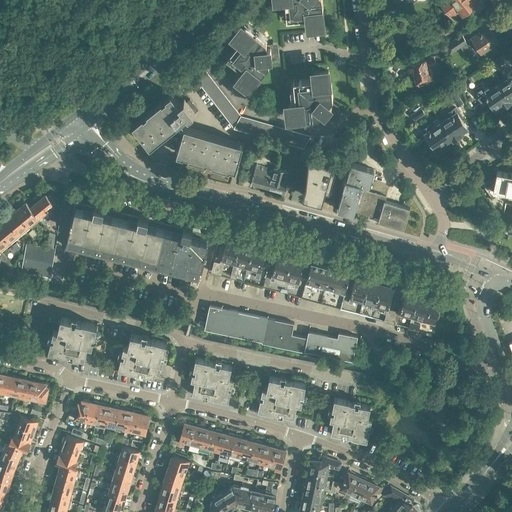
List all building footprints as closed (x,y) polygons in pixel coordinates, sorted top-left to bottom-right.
[(284,0),(287,18),(287,19),(308,17),(308,23),(324,21),(322,8),(323,8),(322,0),(284,0)] [(440,0),(439,1),(446,9),(453,18),(462,11),(463,12),(476,2),(475,1),(476,0),(440,0)] [(387,1),(386,13),(397,13),(397,1),(387,1)] [(240,40),(227,56),(227,57),(243,70),(239,74),(251,84),(259,74),(260,74),(269,64),(269,58),(276,57),(275,46),(267,47),(267,41),(256,32),(255,33),(245,25),(235,37),(240,40)] [(481,52),(499,40),(498,38),(498,37),(496,34),(495,34),(491,27),(482,33),(482,32),(481,33),(480,32),(469,39),(473,45),(476,44),(481,52)] [(450,53),(468,42),(462,33),(444,44),(450,53)] [(434,49),(436,55),(420,60),(420,61),(408,64),(410,73),(415,72),(418,85),(427,83),(426,79),(431,78),(428,67),(437,65),(436,63),(448,59),(445,46),(434,49)] [(506,54),(495,61),(498,66),(509,59),(506,54)] [(197,80),(207,72),(203,68),(193,75),(197,80)] [(506,78),(499,82),(511,100),(511,99),(511,70),(504,75),(506,78)] [(329,71),(315,73),(314,73),(314,78),(294,81),(296,101),(290,102),(292,117),(305,116),(305,117),(319,116),(322,111),(329,116),(336,107),(329,102),(333,98),(332,84),(330,84),(329,71)] [(211,77),(207,72),(197,80),(201,85),(211,77)] [(215,82),(211,77),(201,85),(205,90),(215,82)] [(218,87),(215,82),(205,90),(208,95),(218,87)] [(511,101),(511,100),(499,82),(490,88),(489,86),(485,88),(483,85),(475,91),(481,101),(488,97),(495,109),(502,105),(503,107),(504,106),(506,107),(510,104),(511,102),(511,101)] [(463,83),(458,85),(463,93),(468,90),(463,83)] [(222,92),(218,87),(208,95),(212,99),(222,92)] [(458,91),(451,96),(458,106),(465,101),(458,91)] [(226,96),(222,92),(212,99),(216,104),(226,96)] [(179,103),(173,95),(171,93),(166,97),(167,98),(163,101),(162,100),(147,112),(148,113),(144,116),(143,115),(133,123),(135,125),(149,143),(151,145),(179,122),(183,128),(184,128),(178,149),(177,152),(184,154),(184,153),(189,154),(189,156),(207,161),(207,160),(212,161),(212,162),(230,168),(230,166),(236,168),(236,167),(237,167),(243,145),(244,142),(185,125),(181,121),(188,115),(189,116),(195,111),(192,108),(196,106),(190,98),(187,101),(185,98),(179,103)] [(230,101),(226,96),(216,104),(220,109),(230,101)] [(220,109),(223,114),(233,106),(230,101),(220,109)] [(237,111),(233,106),(223,114),(227,119),(237,111)] [(448,117),(441,121),(454,140),(455,139),(457,140),(460,137),(461,135),(462,134),(461,132),(467,127),(459,114),(460,113),(456,107),(445,113),(448,117)] [(415,120),(425,113),(422,108),(411,115),(415,120)] [(227,119),(234,128),(241,116),(237,111),(227,119)] [(240,130),(246,119),(241,116),(234,128),(240,130)] [(247,117),(246,119),(240,130),(245,132),(252,120),(247,117)] [(252,119),(252,120),(245,132),(251,133),(257,122),(252,119)] [(257,135),(263,123),(258,121),(257,122),(251,133),(257,135)] [(452,141),(454,140),(441,121),(433,126),(431,124),(422,130),(426,136),(427,135),(432,143),(432,144),(431,145),(431,146),(432,148),(432,149),(434,149),(435,149),(445,143),(446,145),(452,141)] [(264,122),(263,123),(257,135),(263,137),(269,125),(264,122)] [(268,138),(275,127),(270,124),(269,125),(263,137),(268,138)] [(275,126),(275,127),(268,138),(274,140),(280,129),(275,126)] [(280,141),(286,130),(281,127),(280,129),(274,140),(280,141)] [(287,129),(286,130),(280,141),(286,143),(292,132),(287,129)] [(293,131),(292,132),(286,143),(292,145),(298,134),(293,131)] [(298,132),(298,134),(292,145),(297,146),(304,135),(298,132)] [(297,146),(304,148),(310,136),(309,137),(304,134),(304,135),(297,146)] [(281,144),(278,152),(299,158),(301,150),(281,144)] [(303,194),(322,199),(323,196),(326,188),(330,189),(336,168),(332,167),(334,160),(310,153),(308,172),(307,181),(303,194)] [(385,200),(387,196),(381,194),(366,190),(368,185),(369,185),(374,169),(352,162),(350,167),(346,178),(345,178),(343,187),(344,187),(338,209),(354,214),(355,209),(370,213),(369,215),(374,216),(375,215),(380,216),(378,221),(404,228),(410,208),(385,200)] [(251,183),(268,188),(273,171),(274,172),(275,169),(276,164),(275,163),(273,171),(272,170),(269,172),(266,171),(267,167),(257,164),(251,183)] [(273,171),(268,188),(285,193),(285,192),(288,193),(291,184),(287,183),(289,177),(276,173),(278,164),(276,164),(275,169),(274,172),(273,171)] [(491,178),(483,183),(485,186),(493,198),(491,199),(489,201),(493,207),(492,210),(504,212),(506,203),(511,204),(511,173),(497,170),(496,175),(491,178)] [(39,199),(31,207),(39,217),(44,223),(53,216),(48,209),(54,204),(52,202),(54,201),(50,195),(48,196),(46,194),(43,196),(42,196),(39,198),(39,199)] [(20,207),(16,209),(29,225),(39,217),(31,207),(26,201),(25,202),(24,201),(18,205),(20,207)] [(72,215),(71,220),(73,221),(69,236),(201,268),(203,262),(206,251),(207,252),(208,248),(207,248),(207,246),(208,244),(209,238),(210,233),(193,229),(194,227),(184,225),(182,231),(179,230),(180,226),(148,218),(149,216),(139,214),(138,220),(134,219),(135,215),(104,207),(105,205),(95,203),(94,209),(90,208),(91,204),(77,201),(74,216),(72,215)] [(12,211),(5,216),(19,233),(29,225),(16,209),(13,212),(12,211)] [(0,222),(0,228),(9,241),(19,233),(5,216),(0,220),(0,222)] [(0,247),(0,248),(9,241),(0,228),(0,247)] [(45,245),(43,253),(54,255),(55,255),(56,248),(54,247),(54,243),(56,233),(49,231),(48,239),(48,240),(47,246),(45,245)] [(201,268),(69,236),(66,246),(67,246),(113,257),(147,265),(150,266),(198,278),(199,278),(201,268)] [(233,274),(242,243),(240,242),(240,241),(233,239),(232,240),(227,239),(220,262),(214,260),(212,268),(222,271),(224,264),(225,260),(234,263),(231,273),(233,274)] [(26,242),(21,270),(48,275),(51,273),(55,255),(54,255),(43,253),(45,245),(26,242)] [(248,267),(254,244),(246,242),(245,244),(242,243),(233,274),(235,274),(238,264),(248,267)] [(263,247),(254,244),(248,267),(257,270),(256,274),(254,280),(258,281),(260,275),(267,250),(262,249),(263,247)] [(276,275),(286,278),(292,256),(284,253),(283,255),(278,254),(271,278),(275,279),(276,275)] [(301,258),(292,256),(286,278),(296,281),(295,285),(298,286),(300,278),(305,261),(300,260),(301,258)] [(209,270),(232,277),(233,274),(231,273),(234,263),(225,260),(224,264),(222,271),(212,268),(214,260),(212,259),(209,270)] [(320,284),(326,285),(331,267),(318,263),(318,264),(312,263),(313,262),(312,261),(306,280),(320,284)] [(232,277),(244,280),(248,267),(238,264),(235,274),(233,274),(232,277)] [(256,274),(257,270),(248,267),(244,280),(269,287),(271,278),(260,275),(258,281),(254,280),(256,274)] [(326,285),(333,287),(345,291),(351,273),(350,272),(350,273),(344,271),(331,267),(326,285)] [(275,279),(271,278),(269,287),(282,290),(286,278),(276,275),(275,279)] [(353,298),(363,301),(370,278),(362,276),(361,278),(356,276),(351,293),(349,300),(352,302),(353,298)] [(296,281),(286,278),(282,290),(302,296),(306,280),(300,278),(298,286),(295,285),(296,281)] [(376,304),(382,284),(377,282),(378,280),(370,278),(363,301),(373,304),(371,307),(375,308),(376,305),(376,304)] [(320,284),(306,280),(302,296),(315,299),(320,284)] [(382,284),(376,304),(376,305),(385,307),(384,311),(387,312),(389,307),(394,288),(389,286),(390,284),(383,282),(382,284)] [(333,287),(326,285),(320,284),(315,299),(328,303),(333,287)] [(333,287),(328,303),(341,307),(345,291),(333,287)] [(341,307),(360,312),(363,301),(353,298),(352,302),(349,300),(351,293),(345,291),(341,307)] [(406,312),(413,314),(419,295),(417,294),(417,292),(413,291),(411,292),(406,291),(400,310),(406,312)] [(435,321),(436,318),(439,317),(440,312),(438,310),(439,307),(433,305),(435,300),(434,297),(431,296),(429,298),(419,295),(413,314),(427,319),(435,321)] [(360,312),(373,316),(375,308),(371,307),(373,304),(363,301),(360,312)] [(267,316),(210,304),(205,328),(262,340),(267,316)] [(373,316),(385,319),(387,312),(384,311),(385,307),(376,305),(375,308),(373,316)] [(406,312),(400,310),(389,307),(387,312),(385,319),(403,324),(406,312)] [(403,324),(418,328),(443,335),(447,321),(436,318),(435,321),(427,319),(413,314),(406,312),(403,324)] [(58,330),(54,329),(48,351),(63,355),(64,355),(64,354),(85,359),(88,345),(92,346),(97,324),(82,321),(61,316),(58,330)] [(305,350),(306,349),(308,337),(307,336),(292,333),(295,322),(267,316),(262,340),(262,341),(305,350)] [(358,336),(339,332),(338,337),(309,330),(307,336),(308,337),(306,349),(353,359),(358,336)] [(118,368),(134,372),(134,371),(155,376),(158,362),(162,363),(167,341),(152,338),(131,333),(128,347),(124,346),(118,368)] [(233,380),(229,379),(232,365),(211,361),(211,360),(196,357),(191,379),(195,380),(192,393),(192,394),(213,398),(213,399),(228,402),(233,380)] [(0,395),(4,396),(4,394),(7,382),(9,375),(0,372),(0,395)] [(7,382),(4,394),(9,395),(10,393),(15,394),(18,377),(9,375),(7,382)] [(273,414),(294,418),(297,404),(301,405),(306,383),(291,380),(270,376),(267,390),(263,389),(258,411),(273,414)] [(18,377),(15,394),(20,395),(20,398),(24,399),(24,397),(28,379),(18,377)] [(24,397),(24,399),(29,400),(29,397),(34,398),(38,381),(28,379),(24,397)] [(38,381),(34,398),(40,400),(39,404),(47,406),(48,397),(46,397),(49,386),(46,386),(46,383),(38,381)] [(372,420),(368,419),(371,405),(350,401),(350,400),(342,398),(335,397),(330,419),(334,420),(331,434),(352,438),(352,439),(367,442),(372,420)] [(72,406),(71,410),(77,411),(75,419),(85,421),(90,401),(89,401),(89,400),(84,399),(83,399),(82,399),(81,403),(79,402),(77,408),(72,406)] [(438,400),(433,406),(447,418),(452,412),(438,400)] [(90,401),(85,421),(95,424),(100,402),(95,401),(94,402),(90,401)] [(100,402),(95,424),(106,426),(110,405),(106,404),(106,403),(100,402)] [(110,405),(106,426),(115,428),(120,406),(114,405),(113,406),(110,405)] [(120,406),(115,428),(125,430),(128,416),(129,410),(126,409),(126,408),(120,406)] [(33,407),(31,412),(40,416),(42,410),(33,407)] [(128,416),(125,430),(135,433),(139,411),(134,410),(133,410),(129,410),(128,416)] [(139,411),(135,433),(140,434),(140,435),(145,436),(150,414),(146,413),(145,412),(139,411)] [(20,414),(19,419),(21,419),(19,424),(21,425),(36,430),(38,425),(37,425),(38,421),(20,414)] [(185,422),(179,443),(184,445),(184,442),(190,444),(193,434),(195,423),(189,421),(189,423),(185,422)] [(12,427),(11,432),(13,433),(31,440),(33,436),(34,436),(36,430),(21,425),(19,424),(17,423),(14,422),(12,427)] [(193,434),(190,444),(200,447),(201,442),(205,427),(202,426),(202,425),(195,423),(193,434)] [(74,427),(72,432),(82,436),(83,432),(84,431),(74,427)] [(201,442),(200,447),(210,449),(212,444),(215,429),(209,427),(209,428),(205,427),(201,442)] [(212,444),(210,449),(220,452),(224,436),(225,433),(222,432),(222,430),(215,429),(212,444)] [(9,442),(9,443),(23,448),(22,448),(24,449),(28,451),(28,450),(30,448),(31,445),(30,443),(31,442),(30,442),(31,440),(13,433),(9,442)] [(220,452),(219,455),(229,458),(229,457),(230,455),(232,448),(235,434),(229,433),(229,434),(225,433),(224,436),(220,452)] [(65,437),(64,442),(72,445),(81,448),(82,445),(84,445),(86,440),(67,434),(66,437),(65,437)] [(230,455),(229,457),(235,459),(239,460),(245,438),(242,437),(242,436),(235,434),(232,448),(230,455)] [(245,438),(239,460),(244,461),(244,459),(250,460),(251,458),(256,440),(249,438),(249,439),(245,438)] [(251,458),(250,460),(261,463),(266,444),(262,443),(262,442),(256,440),(251,458)] [(0,446),(0,450),(3,451),(20,458),(24,449),(22,448),(23,448),(9,443),(9,442),(5,441),(3,444),(1,444),(0,446)] [(62,448),(61,452),(79,458),(80,455),(79,454),(81,448),(72,445),(64,442),(61,448),(62,448)] [(120,444),(118,454),(137,460),(138,457),(139,457),(140,452),(139,452),(140,450),(120,444)] [(266,444),(261,463),(271,466),(271,463),(276,446),(269,444),(269,445),(266,444)] [(271,463),(271,466),(276,467),(275,470),(280,471),(280,470),(286,449),(282,448),(282,447),(276,446),(271,463)] [(0,464),(14,469),(15,467),(16,462),(18,463),(20,458),(3,451),(1,456),(0,455),(0,464)] [(58,456),(56,460),(57,461),(57,462),(62,464),(62,463),(75,468),(78,469),(79,468),(76,467),(78,461),(77,460),(77,459),(78,459),(79,458),(61,452),(60,455),(59,455),(59,456),(58,456)] [(118,454),(115,463),(116,463),(118,464),(135,469),(137,464),(136,463),(137,460),(118,454)] [(171,459),(169,464),(171,465),(186,469),(189,470),(193,460),(173,455),(172,459),(171,459)] [(328,465),(334,467),(332,474),(336,476),(341,462),(322,455),(321,459),(316,459),(316,458),(316,457),(316,456),(315,456),(314,456),(313,456),(312,456),(311,457),(311,458),(310,463),(309,464),(308,469),(326,473),(328,465)] [(60,467),(58,472),(59,472),(77,479),(80,469),(78,469),(75,468),(62,463),(62,464),(61,467),(60,467)] [(0,476),(0,477),(11,480),(13,475),(12,475),(14,471),(14,469),(0,464),(0,476)] [(113,469),(112,472),(131,479),(132,475),(133,475),(135,469),(118,464),(116,470),(113,469)] [(168,471),(166,474),(180,478),(186,480),(189,470),(186,469),(171,465),(169,464),(167,470),(168,471)] [(308,476),(307,479),(323,483),(329,484),(330,480),(325,479),(326,473),(308,469),(306,475),(308,476)] [(342,487),(348,490),(347,492),(345,496),(349,498),(351,494),(359,476),(356,474),(355,473),(351,471),(349,472),(350,472),(346,470),(343,476),(344,477),(344,478),(345,479),(343,484),(342,487)] [(56,477),(55,482),(73,487),(74,484),(76,484),(77,479),(59,472),(57,477),(56,477)] [(112,472),(110,478),(113,478),(112,483),(129,489),(131,483),(130,482),(131,479),(112,472)] [(164,484),(180,489),(182,484),(184,485),(186,480),(180,478),(166,474),(165,478),(164,478),(162,484),(164,484)] [(0,487),(0,488),(8,490),(9,486),(10,486),(11,480),(0,477),(0,476),(0,487)] [(351,494),(349,498),(359,503),(361,498),(363,495),(368,484),(369,481),(368,480),(368,478),(363,476),(362,477),(359,476),(351,494)] [(304,484),(303,490),(322,494),(323,488),(325,489),(328,489),(329,484),(323,483),(307,479),(306,484),(304,484)] [(273,481),(269,480),(268,484),(266,490),(262,509),(266,510),(266,511),(270,511),(271,511),(273,511),(276,494),(271,493),(271,491),(272,488),(273,481)] [(361,498),(359,503),(363,504),(365,500),(366,498),(372,501),(373,498),(377,500),(382,494),(379,493),(382,487),(378,485),(377,483),(373,481),(372,482),(369,481),(368,484),(363,495),(361,498)] [(53,493),(53,494),(72,500),(72,498),(73,495),(71,494),(73,487),(55,482),(53,488),(54,489),(53,493)] [(107,487),(106,492),(125,498),(126,494),(127,494),(129,489),(112,483),(110,488),(107,487)] [(245,507),(251,508),(256,488),(249,486),(249,484),(242,483),(241,486),(240,492),(243,497),(241,504),(245,505),(245,507)] [(162,490),(161,493),(180,498),(181,495),(179,494),(180,489),(164,484),(162,484),(160,489),(162,490)] [(222,490),(234,507),(238,505),(238,504),(241,504),(243,497),(240,492),(241,486),(234,484),(229,487),(229,486),(222,490)] [(419,507),(419,506),(418,505),(416,504),(414,504),(413,503),(413,502),(412,500),(413,498),(390,484),(384,494),(389,497),(391,494),(398,498),(396,501),(394,505),(402,511),(401,511),(418,511),(417,511),(418,509),(419,509),(419,508),(419,507)] [(0,487),(0,497),(6,500),(8,494),(7,494),(8,490),(0,488),(0,487)] [(266,490),(256,488),(251,508),(258,509),(258,508),(262,509),(266,490)] [(209,504),(209,505),(218,507),(221,511),(225,511),(227,511),(229,509),(230,510),(234,507),(222,490),(221,489),(214,493),(215,496),(211,498),(209,504)] [(302,501),(320,504),(322,494),(303,490),(302,496),(303,497),(302,501)] [(103,496),(101,501),(106,502),(123,508),(125,502),(124,501),(125,498),(106,492),(104,491),(103,496)] [(174,508),(175,508),(176,503),(178,504),(180,498),(161,493),(159,497),(158,497),(157,503),(174,508)] [(194,502),(198,503),(202,504),(204,495),(196,493),(194,502)] [(49,504),(48,506),(64,510),(67,511),(67,508),(70,509),(71,504),(71,502),(72,500),(53,494),(53,496),(52,497),(51,501),(50,501),(49,504)] [(301,504),(300,504),(300,505),(299,509),(300,510),(300,511),(304,511),(318,511),(319,509),(321,509),(322,505),(320,504),(302,501),(301,504)] [(101,506),(99,511),(101,511),(121,511),(123,508),(106,502),(104,507),(101,506)] [(174,511),(175,508),(174,508),(157,503),(155,509),(156,509),(155,511),(174,511)]
